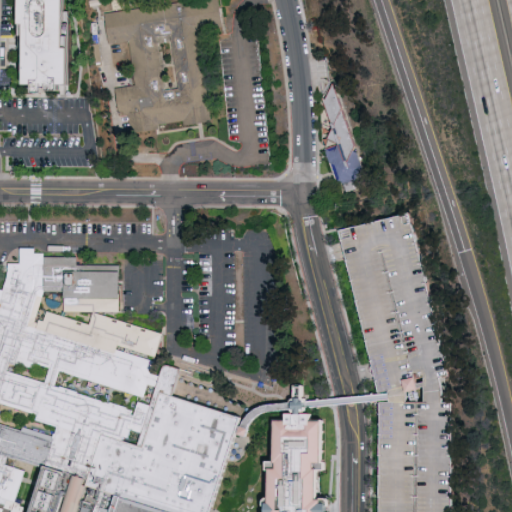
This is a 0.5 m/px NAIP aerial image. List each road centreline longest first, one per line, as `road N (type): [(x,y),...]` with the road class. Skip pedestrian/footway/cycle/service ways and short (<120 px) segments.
road 1 (tertiary): [(307,196),(0,195)]
road 2 (motorway): [(383,0),(465,250)]
road 3 (tertiary): [(285,0),(304,111),(307,196)]
road 4 (motorway): [(466,0),(511,187)]
road 5 (motorway): [(465,250),(511,433)]
